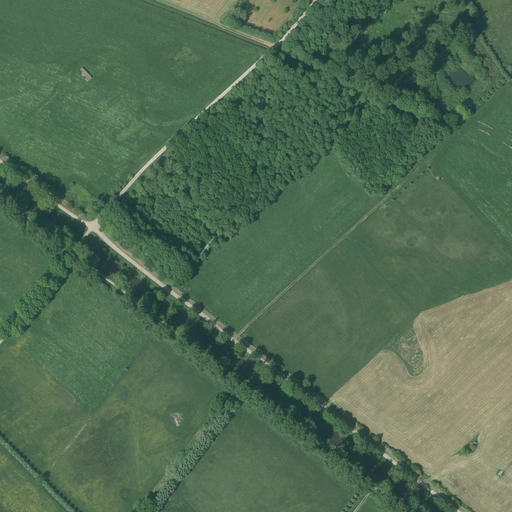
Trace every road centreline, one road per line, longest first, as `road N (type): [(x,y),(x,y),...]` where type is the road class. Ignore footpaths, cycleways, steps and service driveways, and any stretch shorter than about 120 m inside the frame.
road 1 (track): [(457,511),(88,227)]
road 2 (track): [(88,227),(131,173),(275,46),(315,0)]
road 3 (track): [(232,338),(425,162)]
road 4 (track): [(275,46),(155,0)]
